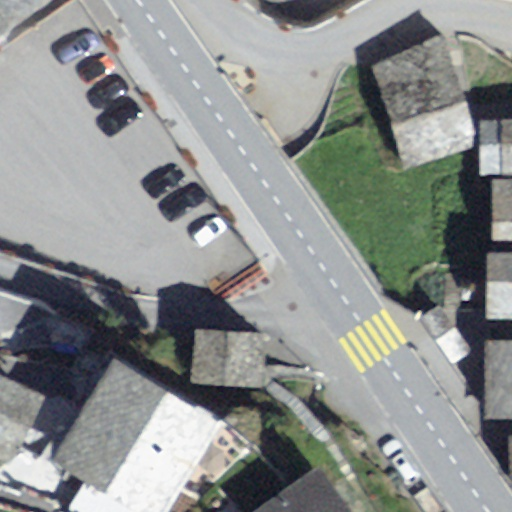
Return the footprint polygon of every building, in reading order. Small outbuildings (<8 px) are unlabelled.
[(0,0),(0,40),(54,0),(0,0)] [(438,49),(378,70),(407,157),(467,136),(438,49)] [(511,169),(511,129),(503,130),(505,170),(511,169)] [(511,190),(498,190),(497,233),(511,233),(511,190)] [(511,257),(492,256),(488,315),(511,316),(511,257)] [(259,343),(201,335),(195,379),(253,387),(259,343)] [(511,344),(493,344),(493,416),(511,415),(511,344)] [(168,511),(211,429),(103,374),(60,457),(168,511)] [(0,451),(21,465),(51,420),(0,386),(0,451)] [(326,511),(310,491),(283,511),(326,511)]
